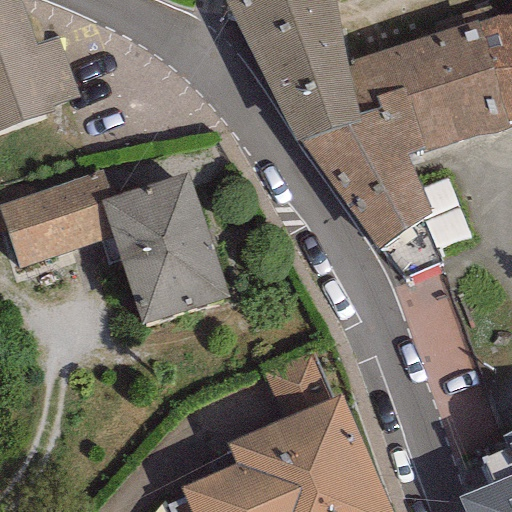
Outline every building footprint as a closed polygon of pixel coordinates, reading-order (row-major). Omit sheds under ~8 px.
[(16,0),(0,0),(0,137),(79,110),(56,46),(35,53),(16,0)] [(511,0),(227,0),(228,11),(295,0),(511,0)] [(333,0),(295,0),(228,11),(302,152),(358,126),(346,66),(333,0)] [(511,128),(511,14),(346,66),(358,126),(375,118),(399,166),(511,128)] [(358,126),(302,152),(374,258),(427,224),(399,166),(375,118),(358,126)] [(110,245),(99,209),(89,179),(0,211),(0,220),(17,275),(110,245)] [(190,180),(99,209),(110,245),(139,334),(229,305),(190,180)] [(396,273),(449,428),(492,414),(439,258),(396,273)] [(233,474),(166,504),(169,511),(384,511),(312,355),(259,376),(281,431),(230,452),(233,474)] [(511,463),(511,486),(460,508),(461,511),(511,511),(511,443),(507,445),(511,463)]
